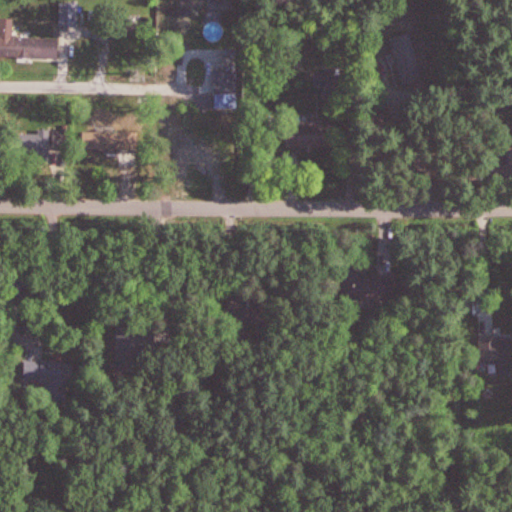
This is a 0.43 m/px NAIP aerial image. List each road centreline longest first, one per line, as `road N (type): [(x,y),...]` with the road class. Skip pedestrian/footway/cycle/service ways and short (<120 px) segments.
road 1 (residential): [(511,206),(0,203)]
road 2 (residential): [(196,89),(0,86)]
